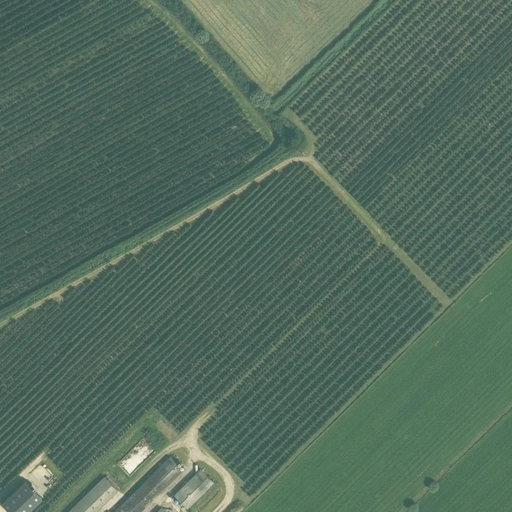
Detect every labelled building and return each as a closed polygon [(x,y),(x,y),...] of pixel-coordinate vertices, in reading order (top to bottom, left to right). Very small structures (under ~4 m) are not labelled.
[(139,511),(183,469),(170,456),(113,511),(139,511)] [(43,494),(57,479),(40,463),(26,479),(43,494)] [(214,481),(201,468),(174,494),(188,507),(214,481)] [(93,511),(117,488),(104,476),(67,511),(93,511)] [(11,511),(24,511),(40,496),(24,479),(1,501),(11,511)]
